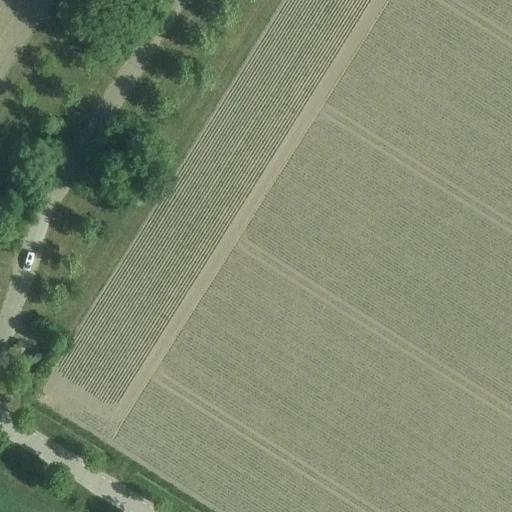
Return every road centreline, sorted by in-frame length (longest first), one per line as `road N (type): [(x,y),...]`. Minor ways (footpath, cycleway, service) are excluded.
road 1 (unclassified): [(0,329),(44,214),(179,0)]
road 2 (unclassified): [(143,511),(0,422)]
